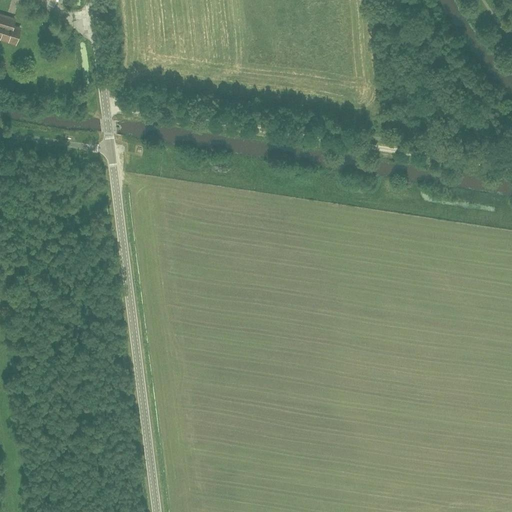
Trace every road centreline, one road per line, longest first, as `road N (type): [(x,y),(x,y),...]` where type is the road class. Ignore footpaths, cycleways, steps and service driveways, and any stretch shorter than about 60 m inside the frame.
road 1 (tertiary): [(156,511),(90,0)]
road 2 (track): [(105,107),(511,167)]
